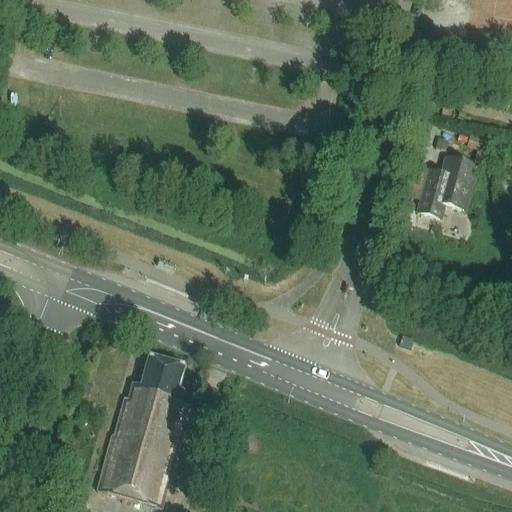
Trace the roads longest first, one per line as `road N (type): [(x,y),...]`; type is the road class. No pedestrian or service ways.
road 1 (secondary): [(511,466),(54,280)]
road 2 (tertiary): [(7,511),(29,366),(54,280)]
